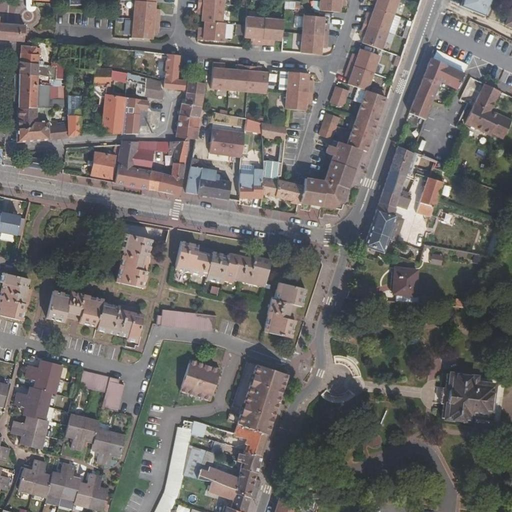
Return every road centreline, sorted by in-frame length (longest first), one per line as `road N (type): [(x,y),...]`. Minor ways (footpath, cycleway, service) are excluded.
road 1 (tertiary): [(9,178),(341,234)]
road 2 (residential): [(0,340),(145,376),(158,334),(219,339),(290,364)]
road 3 (residential): [(9,178),(10,148),(168,137),(174,95)]
road 4 (tertiary): [(341,234),(353,227),(372,184),(426,28)]
road 5 (residential): [(178,50),(333,65)]
